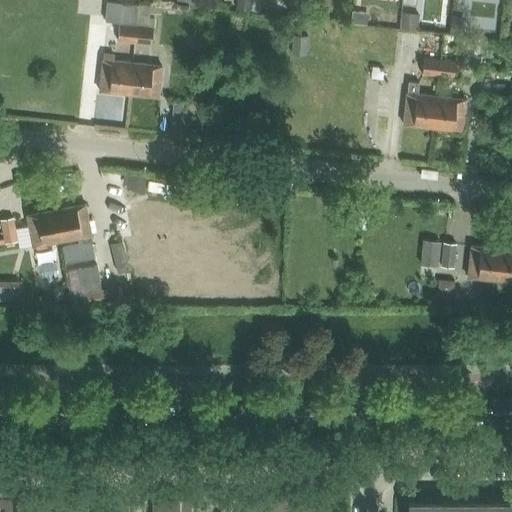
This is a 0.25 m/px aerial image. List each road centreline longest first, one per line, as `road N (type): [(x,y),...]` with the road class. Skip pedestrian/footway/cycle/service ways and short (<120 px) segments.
road 1 (residential): [(511,190),(0,128)]
road 2 (secondary): [(0,417),(511,418)]
road 3 (residential): [(369,511),(371,481),(384,466),(511,465)]
